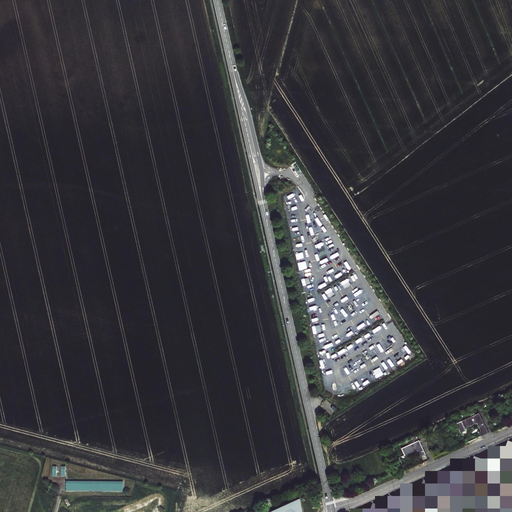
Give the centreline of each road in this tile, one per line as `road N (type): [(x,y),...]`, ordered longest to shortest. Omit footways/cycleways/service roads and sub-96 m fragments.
road 1 (tertiary): [(331,511),(217,0)]
road 2 (unclassified): [(331,511),(511,431)]
